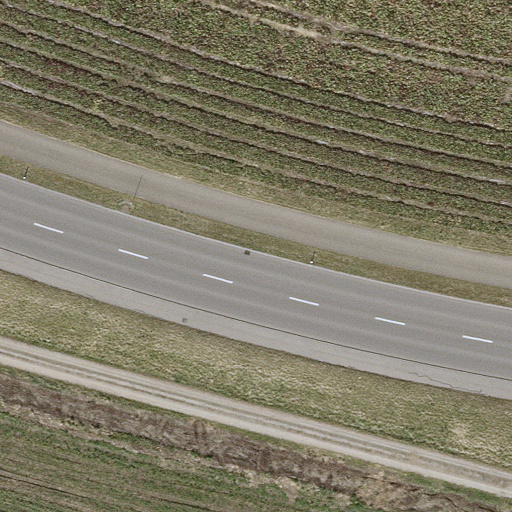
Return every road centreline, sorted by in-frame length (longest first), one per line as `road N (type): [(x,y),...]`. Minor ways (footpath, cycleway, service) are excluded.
road 1 (tertiary): [(511,347),(165,265),(0,211)]
road 2 (track): [(511,480),(0,350)]
